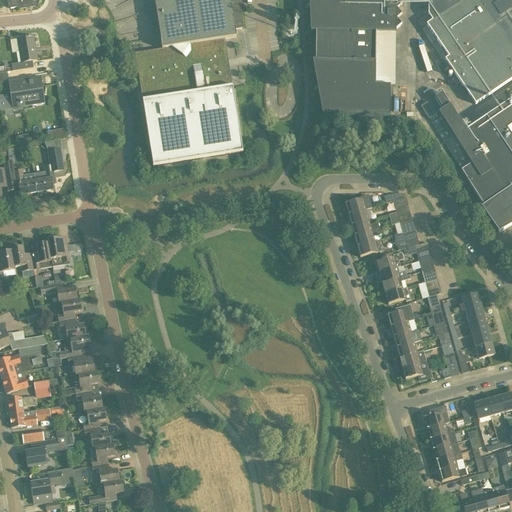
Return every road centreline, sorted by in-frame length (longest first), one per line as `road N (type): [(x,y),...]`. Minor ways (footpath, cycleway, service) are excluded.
road 1 (residential): [(159,511),(88,213)]
road 2 (residential): [(511,289),(430,181),(322,185)]
road 3 (residential): [(392,407),(317,195),(322,185)]
road 4 (residential): [(88,213),(56,27),(47,17)]
road 5 (residential): [(392,407),(511,374)]
